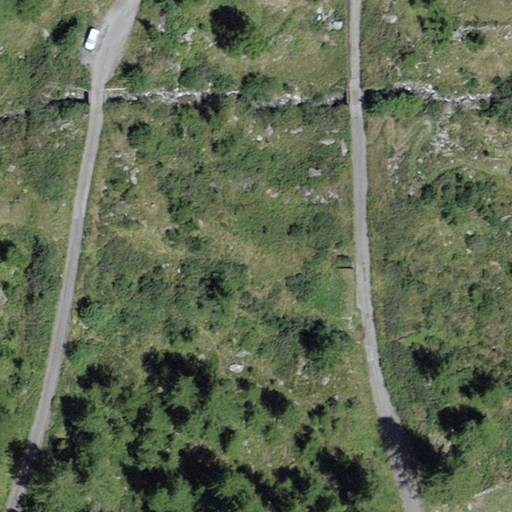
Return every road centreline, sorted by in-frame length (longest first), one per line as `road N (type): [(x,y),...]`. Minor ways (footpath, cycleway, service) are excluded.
road 1 (unclassified): [(413,511),(369,336),(354,0)]
road 2 (track): [(77,214),(71,329),(19,511)]
road 3 (unclassified): [(129,0),(96,87),(77,214)]
